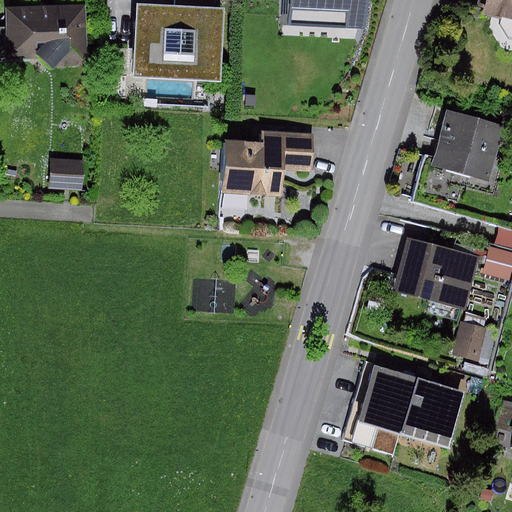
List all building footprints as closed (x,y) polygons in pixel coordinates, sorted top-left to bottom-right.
[(363,0),(286,0),(284,31),(361,36),(363,0)] [(511,0),(481,0),(478,13),(511,21),(511,0)] [(221,73),(224,6),(138,3),(135,70),(221,73)] [(91,60),(88,5),(8,10),(10,52),(39,50),(39,63),(91,60)] [(500,180),(511,138),(511,127),(449,109),(434,161),(500,180)] [(314,168),(316,133),(267,130),(266,142),(231,140),(228,183),(285,186),(286,166),(314,168)] [(50,183),(84,184),(84,155),(51,154),(50,183)] [(469,306),(480,257),(409,241),(398,290),(469,306)] [(489,358),(496,325),(461,317),(453,350),(489,358)] [(418,378),(378,367),(363,422),(383,427),(377,447),(397,453),(402,434),(418,378)] [(467,391),(418,378),(402,434),(452,447),(467,391)]
